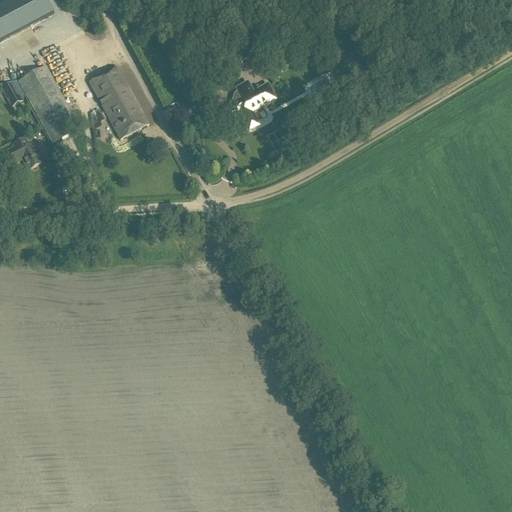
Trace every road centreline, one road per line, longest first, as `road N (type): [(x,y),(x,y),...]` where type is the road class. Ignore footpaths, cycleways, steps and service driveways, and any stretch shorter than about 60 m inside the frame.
road 1 (unclassified): [(377,511),(98,0)]
road 2 (track): [(511,52),(253,197),(26,210)]
